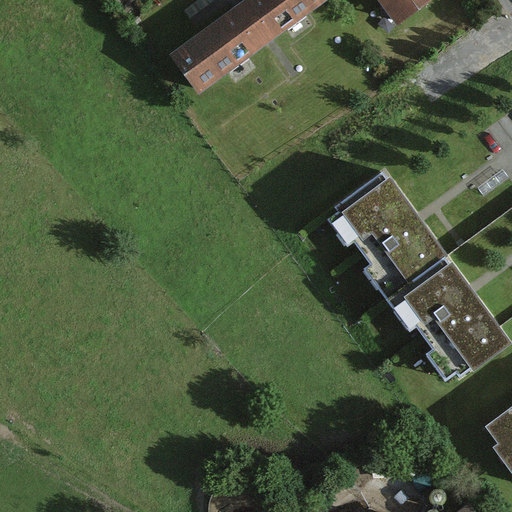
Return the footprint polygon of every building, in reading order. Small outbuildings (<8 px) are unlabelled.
[(252,0),(178,54),(205,90),(329,0),(252,0)] [(373,0),(393,27),(430,0),(373,0)] [(386,176),(330,215),(390,299),(446,260),(386,176)] [(446,260),(390,299),(450,383),(506,343),(446,260)] [(511,471),(511,410),(483,431),(511,471)] [(462,511),(457,506),(449,511),(375,511),(368,503),(357,511),(462,511)]
